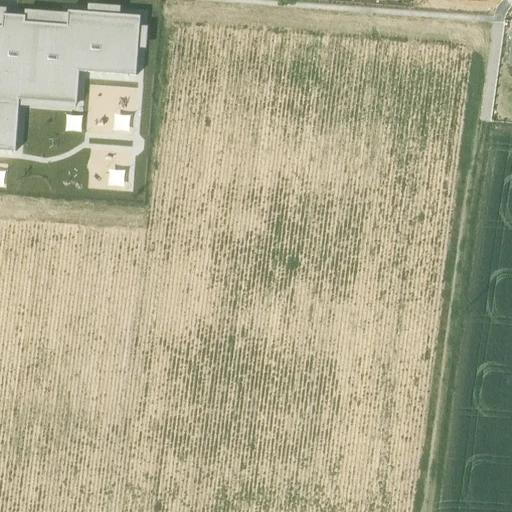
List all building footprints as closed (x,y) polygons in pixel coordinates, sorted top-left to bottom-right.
[(89,5),(89,13),(120,15),(121,8),(89,5)] [(68,14),(26,11),(26,17),(27,17),(26,23),(68,26),(68,14)] [(6,15),(0,14),(0,151),(16,153),(20,106),(20,101),(76,105),(77,105),(80,73),(137,77),(139,48),(140,28),(141,17),(120,15),(89,13),(69,12),(68,14),(68,26),(26,23),(27,17),(26,17),(6,15)] [(146,49),(148,28),(140,28),(139,48),(146,49)] [(20,106),(76,110),(76,105),(20,101),(20,106)]
